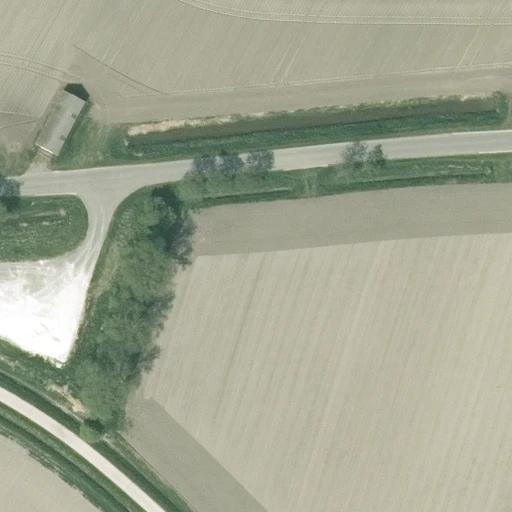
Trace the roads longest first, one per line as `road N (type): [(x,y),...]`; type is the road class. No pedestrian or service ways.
road 1 (unclassified): [(511,141),(0,187)]
road 2 (unclassified): [(157,511),(87,451),(0,393)]
